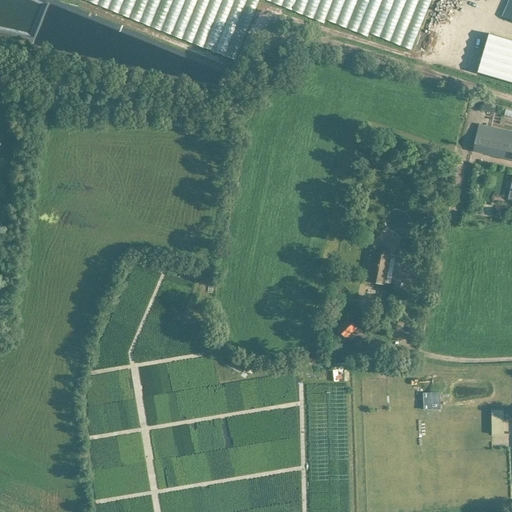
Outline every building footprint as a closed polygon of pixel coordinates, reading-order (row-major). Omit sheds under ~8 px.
[(466,0),(465,3),(489,11),(493,0),(466,0)] [(511,0),(509,0),(502,17),(511,20),(511,0)] [(511,40),(488,33),(476,71),(511,82),(511,40)] [(485,104),(483,110),(494,113),(495,107),(485,104)] [(511,131),(479,124),(473,151),(511,159),(511,131)] [(369,252),(367,266),(370,267),(367,281),(385,284),(390,257),(386,256),(388,247),(374,244),(372,253),(369,252)] [(348,318),(337,329),(346,339),(357,328),(348,318)] [(232,366),(243,372),(249,363),(238,357),(232,366)] [(423,393),(423,409),(440,409),(439,392),(423,393)] [(504,421),(492,422),(492,434),(504,433),(504,421)]
